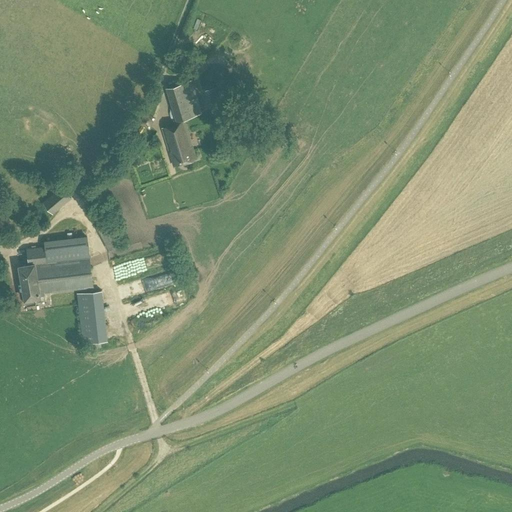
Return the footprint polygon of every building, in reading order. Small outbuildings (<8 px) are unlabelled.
[(167,88),(176,120),(200,113),(190,81),(167,88)] [(206,90),(212,109),(221,106),(215,87),(206,90)] [(162,127),(174,165),(196,158),(185,120),(162,127)] [(43,201),(53,214),(71,198),(61,186),(43,201)] [(94,220),(109,250),(120,245),(104,215),(94,220)] [(27,248),(29,264),(79,258),(76,240),(55,242),(55,245),(27,248)] [(79,258),(29,264),(20,265),(26,305),(36,303),(35,296),(40,296),(40,293),(93,286),(89,257),(79,258)] [(177,312),(165,322),(171,330),(183,320),(177,312)]
